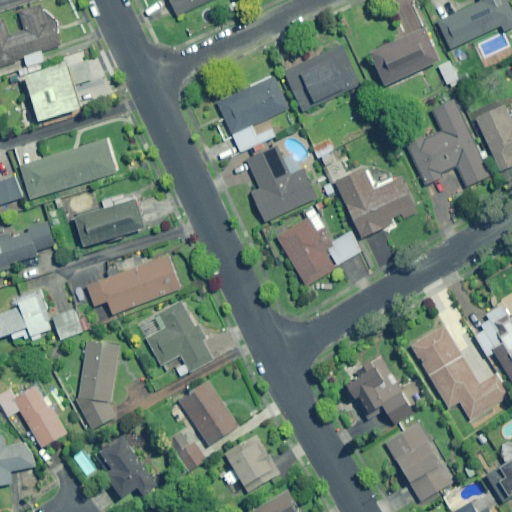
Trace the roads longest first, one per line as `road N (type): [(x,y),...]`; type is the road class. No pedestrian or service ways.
road 1 (residential): [(275,360),(146,80)]
road 2 (residential): [(511,217),(275,360)]
road 3 (residential): [(321,0),(146,80)]
road 4 (residential): [(365,511),(275,360)]
